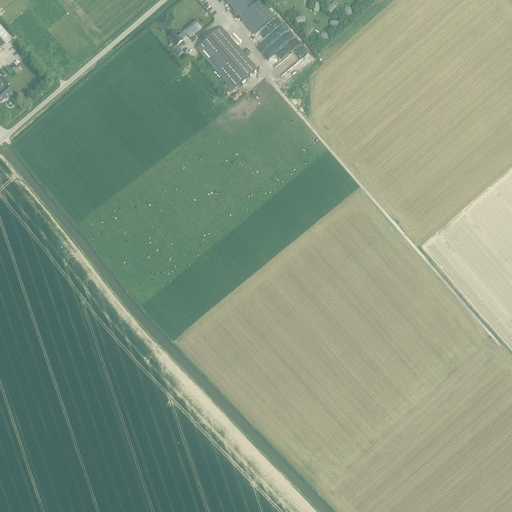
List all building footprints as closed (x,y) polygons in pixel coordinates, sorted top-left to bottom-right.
[(224,0),(240,18),(255,5),(250,0),(224,0)] [(240,18),(254,35),(274,18),(259,1),(255,5),(240,18)] [(332,14),(336,10),(337,7),(334,4),(331,5),(327,10),(332,14)] [(305,17),(301,16),(295,18),(297,25),(303,23),(306,21),(305,17)] [(186,30),(183,33),(185,35),(186,34),(189,38),(199,29),(195,25),(197,23),(195,21),(185,29),(186,30)] [(0,50),(8,43),(13,39),(10,35),(0,24),(0,50)] [(314,33),(314,29),(311,27),(308,29),(304,34),(310,37),(314,33)] [(232,90),(257,70),(221,28),(196,48),(232,90)] [(179,33),(179,34),(178,35),(175,32),(169,37),(177,46),(183,41),(182,39),(186,36),(185,35),(183,33),(182,31),(179,33)] [(327,34),(325,32),(321,33),(321,36),(324,42),(330,39),(327,34)] [(0,99),(2,102),(5,99),(6,100),(8,98),(8,97),(13,93),(7,86),(10,84),(4,78),(1,80),(7,86),(0,92),(0,99)]
